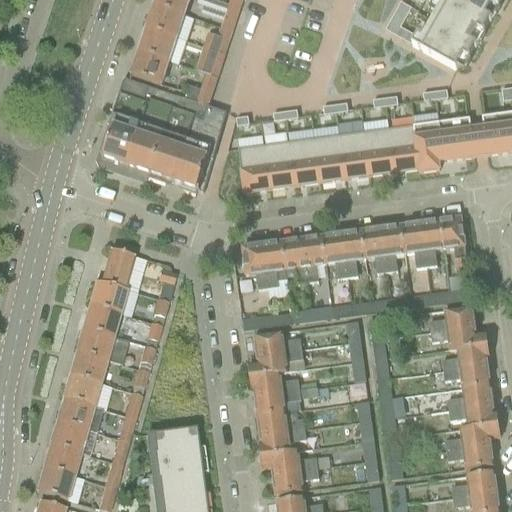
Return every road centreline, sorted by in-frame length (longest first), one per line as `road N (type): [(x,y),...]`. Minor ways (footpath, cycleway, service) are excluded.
road 1 (residential): [(488,197),(209,235)]
road 2 (residential): [(246,511),(209,235)]
road 3 (secondary): [(0,426),(51,188)]
road 4 (secondary): [(51,188),(111,0)]
road 5 (residential): [(488,197),(511,376)]
road 6 (residential): [(209,235),(51,188)]
road 7 (residential): [(38,0),(0,117)]
